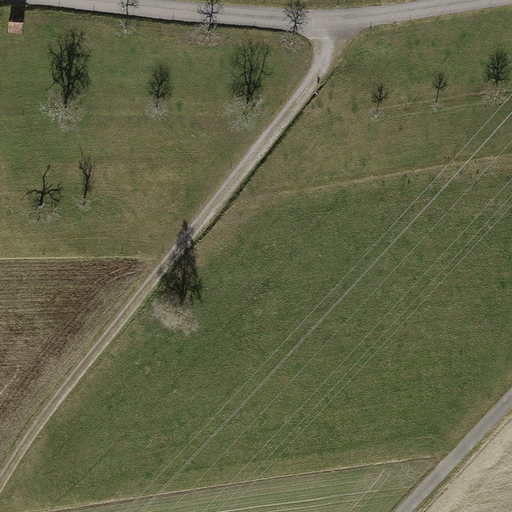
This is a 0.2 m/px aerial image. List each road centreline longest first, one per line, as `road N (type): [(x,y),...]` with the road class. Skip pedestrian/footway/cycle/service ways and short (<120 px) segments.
road 1 (track): [(339,19),(306,91),(49,412),(0,486)]
road 2 (residential): [(480,0),(324,20),(79,0)]
road 3 (track): [(511,399),(405,511)]
